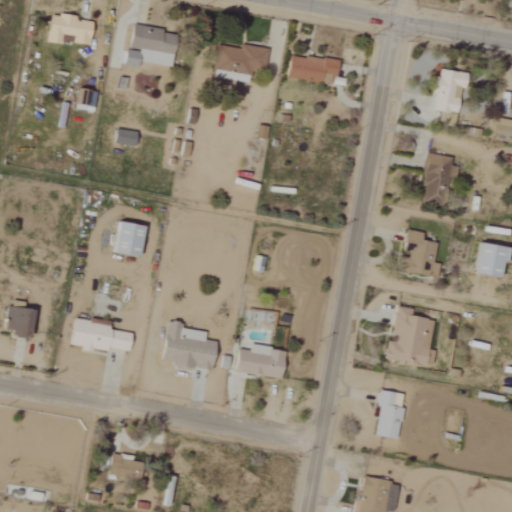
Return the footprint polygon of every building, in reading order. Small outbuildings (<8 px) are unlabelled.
[(42,42),(56,44),(57,34),(70,36),(69,43),(84,45),(88,20),(46,14),(42,42)] [(168,66),(171,31),(127,26),(124,49),(121,49),(119,66),(133,67),(134,62),(168,66)] [(261,72),(264,48),(236,44),(235,49),(213,46),(209,77),(245,82),(247,70),(261,72)] [(283,78),(331,84),(334,61),(286,55),(283,78)] [(430,111),(437,111),(436,121),(454,123),(459,72),(434,70),(430,111)] [(72,109),(90,111),(92,91),(74,89),(72,109)] [(132,132),(111,129),(110,144),(130,146),(132,132)] [(447,157),(424,154),(417,201),(442,204),(445,178),(452,179),(453,167),(446,166),(447,157)] [(132,256),(138,226),(113,221),(107,252),(132,256)] [(429,263),(432,243),(417,241),(418,232),(401,230),(398,252),(404,253),(401,273),(433,277),(435,264),(429,263)] [(503,247),(473,243),(469,274),(494,277),(496,261),(501,261),(503,247)] [(428,320),(407,317),(408,309),(390,306),(382,359),(428,366),(430,350),(424,349),(428,320)] [(4,336),(25,338),(28,309),(2,307),(1,319),(6,320),(4,336)] [(201,333),(177,328),(178,323),(163,320),(155,362),(206,371),(211,342),(199,340),(201,333)] [(124,351),(126,330),(68,322),(65,343),(82,345),(82,349),(102,352),(103,348),(124,351)] [(230,373),(277,378),(280,350),(246,346),(245,351),(233,349),(230,373)] [(398,394),(377,391),(370,436),(393,439),(398,409),(396,408),(398,394)] [(137,478),(138,460),(106,458),(105,476),(137,478)] [(388,511),(389,511),(394,484),(359,477),(353,511),(381,511),(382,511),(388,511)]
